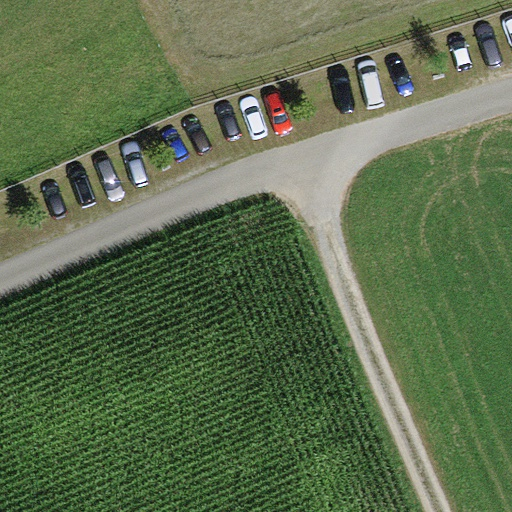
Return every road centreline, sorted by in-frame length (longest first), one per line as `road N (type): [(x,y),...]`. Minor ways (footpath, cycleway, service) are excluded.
road 1 (track): [(0,281),(218,188),(511,94)]
road 2 (track): [(297,160),(437,511)]
